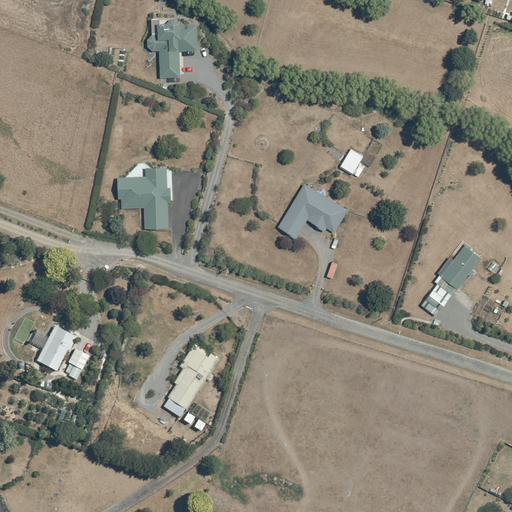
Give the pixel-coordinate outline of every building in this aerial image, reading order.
[(151,36),(150,36),(149,37),(148,38),(148,39),(147,40),(147,41),(146,43),(146,44),(147,45),(147,47),(148,48),(149,49),(150,50),(151,50),(160,50),(160,77),(179,77),(179,51),(197,51),(197,23),(179,22),(179,21),(172,21),(172,18),(151,18),(151,36)] [(363,155),(351,148),(341,167),(359,177),(364,167),(359,163),(363,155)] [(171,201),(171,187),(168,187),(168,167),(144,167),(144,177),(119,177),(119,199),(122,199),(122,208),(144,207),(144,228),(168,228),(168,201),(171,201)] [(325,233),(327,231),(328,229),(334,232),(348,209),(303,184),(278,227),(297,237),(307,219),(318,226),(316,228),(325,233)] [(481,258),(472,250),(474,247),(467,241),(453,258),(451,256),(438,272),(441,274),(435,281),(438,283),(421,304),(435,316),(457,288),(468,274),(472,277),(476,272),(472,269),(481,258)] [(48,337),(36,331),(30,343),(42,349),(36,361),(57,371),(67,350),(69,351),(76,336),(54,325),(48,337)] [(181,417),(205,380),(209,382),(213,375),(209,373),(218,359),(194,344),(180,366),(183,368),(173,384),(175,385),(162,406),(181,417)] [(67,376),(68,377),(76,381),(89,356),(74,348),(67,363),(69,364),(65,371),(69,373),(67,376)] [(194,416),(187,412),(183,420),(190,424),(194,416)] [(205,423),(197,419),(193,427),(200,431),(205,423)] [(508,492),(500,488),(496,495),(504,499),(508,492)]
